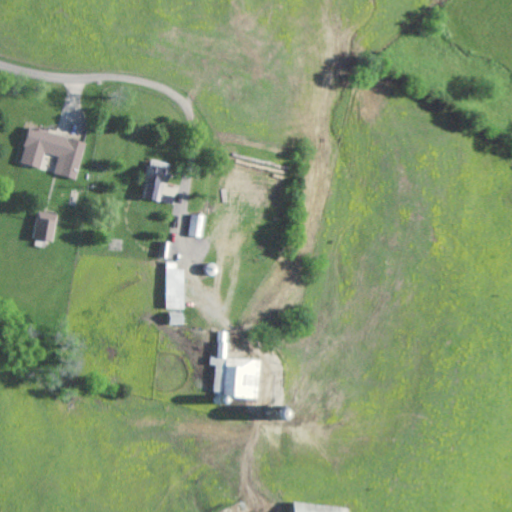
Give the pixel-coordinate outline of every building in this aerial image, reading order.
[(89,141),(32,127),(23,162),(43,167),(47,152),(61,156),(57,173),(72,177),(75,167),(82,169),(89,141)] [(167,181),(170,182),(174,165),(155,160),(145,196),(161,200),(167,181)] [(56,241),(61,215),(42,211),(36,237),(56,241)] [(205,236),(206,214),(192,213),(191,235),(205,236)] [(169,308),(187,309),(188,268),(180,268),(180,262),(169,262),(169,308)] [(346,511),(347,508),(298,502),(296,511),(346,511)]
